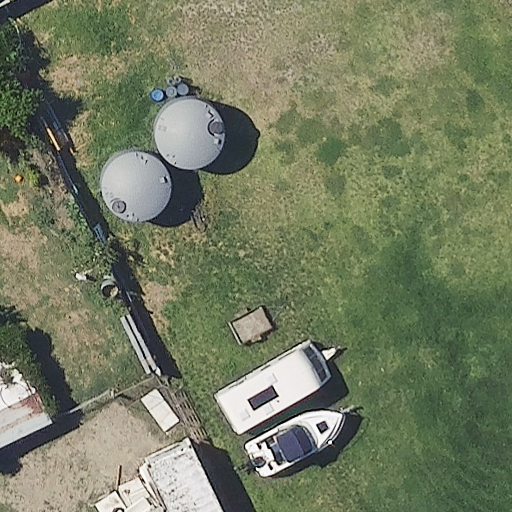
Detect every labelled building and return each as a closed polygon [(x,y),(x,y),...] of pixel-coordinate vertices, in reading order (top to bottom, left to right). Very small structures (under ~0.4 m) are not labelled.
[(483,0),(322,0),(354,64),(483,0)] [(343,105),(294,132),(335,206),(384,179),(343,105)] [(0,448),(53,419),(7,336),(0,340),(0,448)] [(167,378),(196,428),(258,393),(229,343),(167,378)] [(224,511),(176,418),(129,442),(143,471),(81,503),(85,511),(224,511)]
